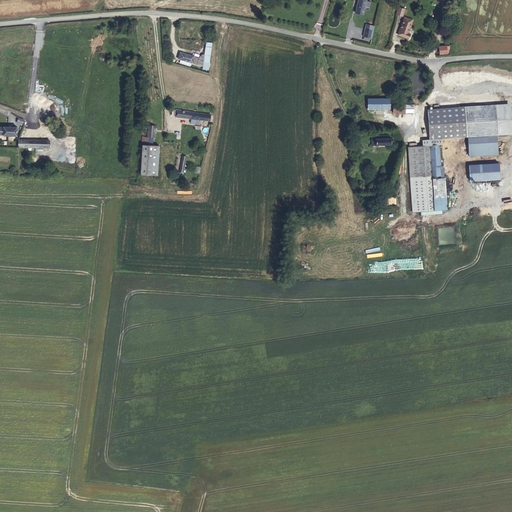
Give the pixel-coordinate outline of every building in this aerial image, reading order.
[(364,0),(354,0),(351,12),(360,15),(364,0)] [(407,8),(400,5),(397,12),(404,14),(407,8)] [(411,18),(404,16),(396,34),(408,38),(410,33),(406,31),(411,18)] [(374,25),(368,24),(367,29),(364,28),(362,35),(369,38),(374,25)] [(206,69),(213,41),(207,40),(200,67),(206,69)] [(437,45),(438,54),(449,53),(448,44),(437,45)] [(196,56),(177,50),(176,56),(178,57),(176,61),(187,65),(189,60),(194,62),(196,56)] [(392,105),(384,104),(384,106),(383,112),(391,113),(392,105)] [(412,199),(446,197),(445,178),(432,179),(432,175),(430,144),(439,143),(442,143),(441,137),(467,136),(469,160),(498,159),(495,104),(465,106),(427,107),(429,138),(422,138),(423,145),(408,146),(412,199)] [(414,105),(393,105),(393,113),(414,112),(414,105)] [(210,114),(176,110),(175,116),(175,117),(191,119),(191,122),(196,123),(196,119),(210,121),(210,114)] [(17,136),(17,127),(3,127),(0,127),(0,134),(3,135),(17,136)] [(376,135),(376,138),(376,145),(393,145),(392,137),(388,137),(388,134),(376,135)] [(143,145),(154,145),(155,137),(148,137),(142,136),(141,144),(143,145)] [(439,143),(430,144),(432,175),(441,175),(439,143)] [(143,145),(141,175),(157,176),(159,146),(154,145),(143,145)] [(498,162),(468,163),(468,180),(499,179),(498,162)]
